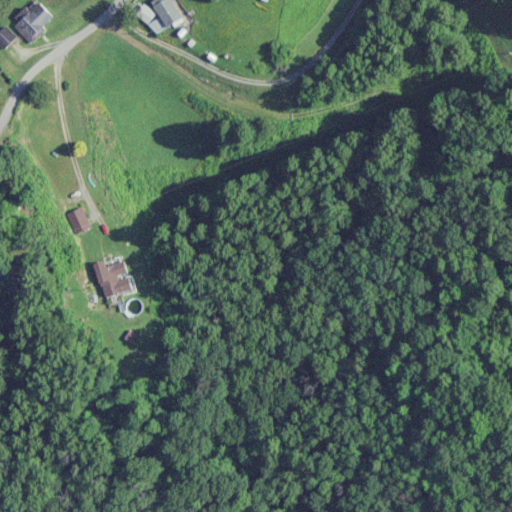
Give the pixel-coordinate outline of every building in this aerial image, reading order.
[(158,0),(153,3),(162,17),(149,24),(157,36),(184,20),(172,0),(158,0)] [(16,23),(30,42),(57,23),(43,3),(16,23)] [(19,37),(8,26),(0,34),(0,42),(7,49),(19,37)] [(93,228),(84,208),(68,215),(77,235),(93,228)] [(106,261),(94,266),(109,300),(136,289),(124,261),(108,268),(106,261)] [(0,284),(8,284),(8,266),(0,266),(0,284)]
